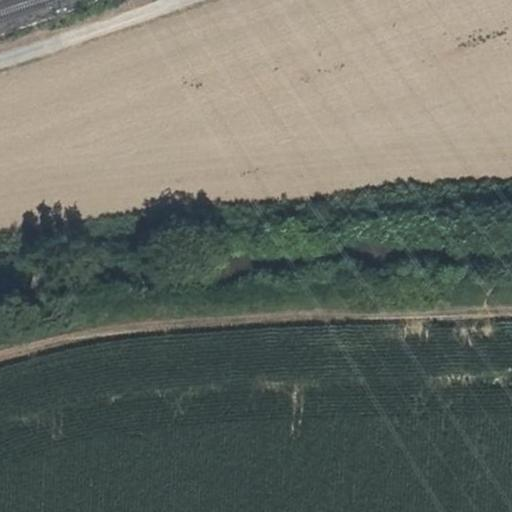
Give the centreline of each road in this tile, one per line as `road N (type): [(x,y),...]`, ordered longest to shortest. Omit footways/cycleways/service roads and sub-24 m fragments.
road 1 (track): [(511,307),(156,320),(46,335),(0,352)]
road 2 (track): [(0,59),(176,0)]
